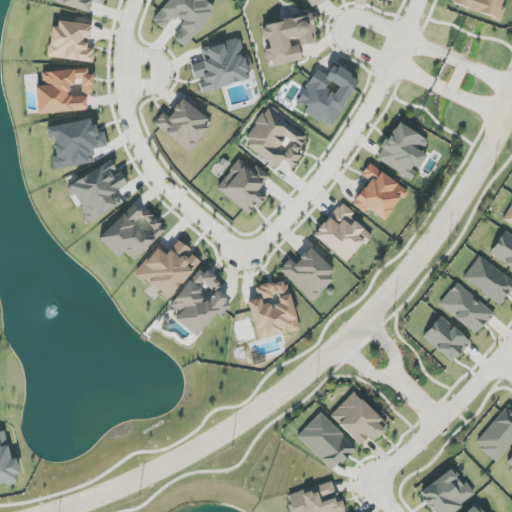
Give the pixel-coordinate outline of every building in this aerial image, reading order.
[(89,13),(92,2),(104,5),(105,0),(52,0),(52,2),(89,13)] [(184,47),(218,7),(210,0),(169,0),(153,21),(164,30),(174,16),(184,25),(173,38),(184,47)] [(307,0),(313,9),(327,0),(307,0)] [(452,0),(451,5),(502,19),(505,7),(502,6),(503,0),(452,0)] [(302,61),(299,46),(291,47),(289,38),(299,37),(300,46),(318,43),(313,16),(261,25),(263,40),(269,39),(270,49),(267,50),(270,67),(302,61)] [(93,62),(95,44),(90,43),(92,25),(54,21),(49,57),(93,62)] [(202,93),(248,80),(246,72),(253,70),(251,61),(246,62),(239,38),(200,49),(204,62),(191,65),(196,81),(198,81),(202,93)] [(315,69),(296,104),(305,109),(304,112),(333,128),(359,79),(333,66),(327,76),(315,69)] [(38,114),(87,111),(87,96),(70,97),(69,83),(82,82),(82,94),(93,93),(91,69),(42,72),(43,86),(36,86),(38,114)] [(154,124),(189,152),(213,123),(183,99),(168,117),(163,113),(154,124)] [(279,167),(283,160),(294,168),(302,156),(298,153),(309,136),(267,108),(243,143),(279,167)] [(46,127),(48,139),(52,139),(57,169),(94,163),(92,150),(107,147),(104,132),(95,133),(93,119),(46,127)] [(377,160),(412,180),(418,171),(427,155),(423,152),(429,141),(397,122),(382,149),(383,149),(377,160)] [(216,188),(250,216),(265,198),(257,192),(270,177),(256,165),(252,169),(240,160),(216,188)] [(69,185),(89,223),(122,205),(115,192),(128,185),(120,171),(117,172),(111,162),(69,185)] [(369,181),(352,204),(365,213),(369,209),(385,221),(407,191),(369,164),(362,175),(369,181)] [(314,237),(348,263),(371,234),(350,218),(354,213),(341,202),(314,237)] [(511,203),(502,220),(511,226),(511,203)] [(146,208),(141,213),(133,205),(98,238),(117,258),(125,251),(134,261),(166,230),(146,208)] [(511,237),(502,232),(491,257),(511,267),(511,237)] [(191,250),(178,240),(170,251),(159,243),(136,275),(171,300),(199,261),(188,254),(191,250)] [(290,259),(279,270),(311,301),(338,274),(310,248),(294,264),(290,259)] [(501,306),(511,290),(511,279),(479,256),(463,279),(501,306)] [(170,305),(180,313),(175,320),(197,338),(216,313),(221,317),(232,304),(216,291),(222,284),(200,267),(170,305)] [(286,280),(256,287),(259,299),(248,302),(258,338),(299,328),(286,280)] [(439,306),(477,335),(494,313),(456,283),(439,306)] [(471,344),(442,316),(423,336),(452,364),(471,344)] [(330,416),(364,448),(387,424),(354,392),(330,416)] [(496,461),(511,443),(511,413),(506,408),(475,443),(496,461)] [(297,437),(333,471),(356,447),(320,413),(297,437)] [(0,432),(0,486),(16,483),(14,475),(19,474),(16,459),(11,460),(5,432),(0,432)] [(463,485),(451,469),(419,493),(433,511),(453,511),(476,495),(467,482),(463,485)] [(291,511),(345,511),(340,495),(337,496),(332,481),(286,496),(291,511)] [(484,511),(476,503),(467,511),(484,511)]
